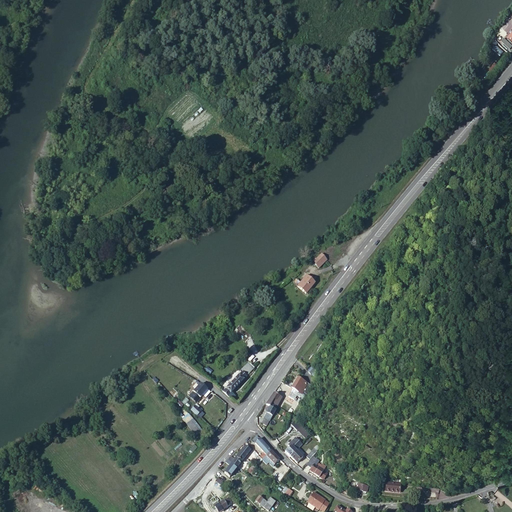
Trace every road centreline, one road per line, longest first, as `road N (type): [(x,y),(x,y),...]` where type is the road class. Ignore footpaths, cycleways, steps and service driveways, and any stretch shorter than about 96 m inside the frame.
road 1 (primary): [(511,71),(388,217),(240,415)]
road 2 (unclassified): [(252,426),(318,484),(371,504),(428,501),(511,477)]
road 3 (primary): [(240,415),(154,511)]
